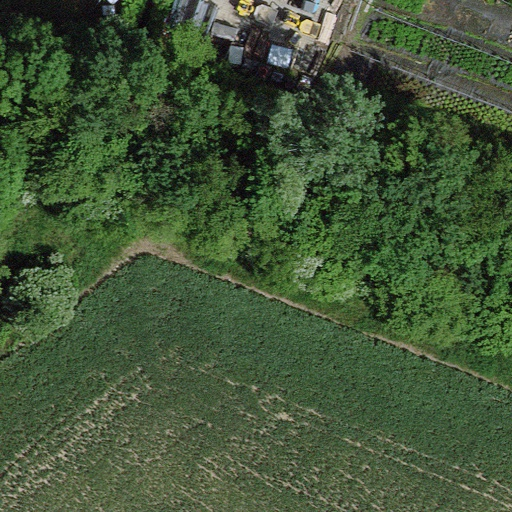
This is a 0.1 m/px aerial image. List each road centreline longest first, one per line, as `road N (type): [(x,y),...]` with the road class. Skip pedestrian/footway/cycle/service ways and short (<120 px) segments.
road 1 (motorway): [(0,43),(511,193)]
road 2 (motorway): [(511,99),(170,0)]
